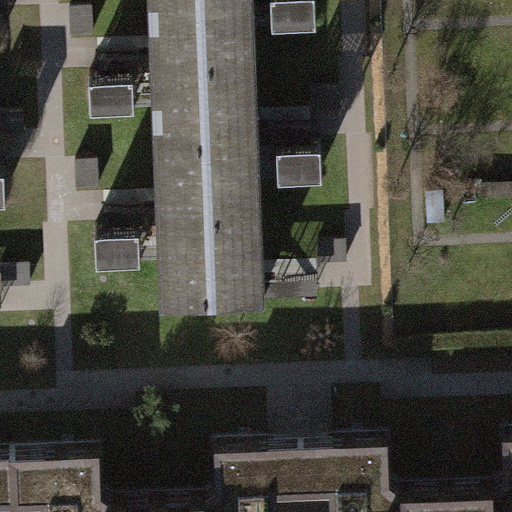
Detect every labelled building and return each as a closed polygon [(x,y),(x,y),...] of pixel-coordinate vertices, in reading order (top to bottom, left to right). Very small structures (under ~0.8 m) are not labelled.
[(214,291),(254,290),(243,0),(143,0),(153,294),(214,291)] [(319,16),(318,0),(272,0),(273,19),(319,16)] [(93,75),(94,102),(137,100),(136,73),(93,75)] [(324,138),(277,141),(278,174),(326,171),(324,138)] [(379,434),(295,436),(296,481),(324,480),(324,511),(511,511),(511,425),(496,426),(497,469),(484,478),(393,483),(380,474),(379,434)] [(92,443),(5,445),(6,494),(35,493),(34,511),(268,511),(268,483),(296,481),(295,436),(208,438),(209,480),(199,489),(105,493),(93,483),(92,443)]
